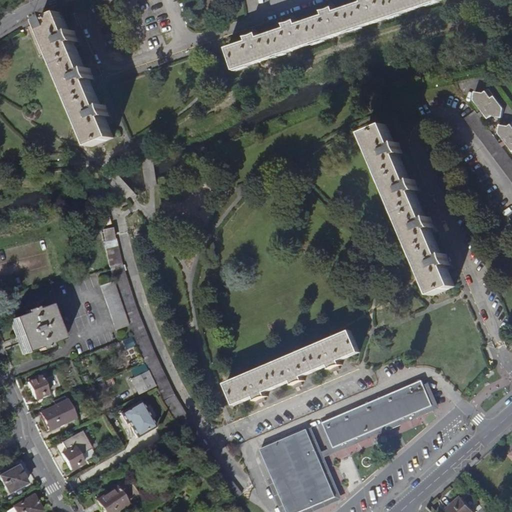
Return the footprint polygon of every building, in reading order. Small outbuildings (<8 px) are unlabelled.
[(232,47),(239,69),(446,0),(365,0),(366,2),(339,11),(337,7),(332,8),(327,10),(328,15),(301,24),(300,19),(294,21),(288,23),(290,28),(265,36),(263,31),(257,33),(251,35),(253,40),(232,47)] [(54,50),(95,150),(117,141),(109,121),(108,117),(112,116),(110,111),(108,106),(104,108),(94,84),(93,81),(97,79),(95,74),(92,69),(88,70),(79,47),(78,44),(82,42),(80,37),(78,32),(74,34),(65,13),(51,18),(50,14),(41,17),(42,21),(54,50)] [(42,21),(28,27),(28,28),(40,56),(54,50),(42,21)] [(484,93),(475,92),(474,101),(488,120),(492,117),(503,119),(504,109),(495,97),(492,99),(486,91),(484,93)] [(466,122),(476,135),(511,183),(511,161),(489,130),(477,113),(466,122)] [(366,134),(432,295),(454,287),(451,280),(445,267),(450,265),(446,254),(441,256),(431,231),(435,230),(431,218),(426,220),(416,194),(420,193),(416,182),(412,184),(400,156),(404,154),(401,143),(395,145),(394,142),(387,125),(366,134)] [(509,127),(503,126),(500,125),(500,127),(499,135),(511,151),(511,125),(509,127)] [(104,241),(114,238),(111,227),(101,229),(104,241)] [(104,241),(110,270),(114,281),(127,322),(133,337),(142,358),(148,371),(155,386),(158,394),(162,401),(186,443),(206,469),(231,502),(232,501),(241,494),(242,494),(198,434),(174,394),(154,353),(143,327),(136,309),(122,265),(116,238),(114,238),(104,241)] [(127,322),(114,281),(101,285),(114,326),(127,322)] [(28,313),(9,319),(17,341),(22,355),(41,348),(42,351),(51,347),(51,344),(66,339),(53,303),(38,308),(37,306),(26,310),(28,313)] [(343,360),(360,353),(352,331),(226,382),(235,404),(255,396),(256,396),(258,400),(263,398),(268,396),(267,391),(292,381),(294,385),(298,383),(304,381),(302,377),(330,365),(331,370),(336,368),(342,365),(340,361),(343,360)] [(138,394),(155,386),(148,371),(131,379),(138,394)] [(34,400),(48,394),(42,377),(27,382),(34,400)] [(425,381),(325,423),(335,449),(339,447),(358,439),(372,433),(391,425),(403,420),(414,416),(429,410),(436,407),(425,381)] [(64,396),(52,401),(54,406),(66,401),(64,396)] [(66,401),(54,406),(39,413),(47,431),(73,419),(66,401)] [(139,401),(119,413),(125,423),(127,422),(136,437),(154,426),(139,401)] [(265,447),(291,511),(302,511),(309,509),(340,496),(312,428),(265,447)] [(83,464),(76,452),(88,446),(81,432),(56,445),(61,454),(60,455),(69,471),(83,464)] [(28,482),(18,465),(0,475),(9,492),(28,482)] [(199,474),(191,481),(195,486),(203,479),(199,474)] [(128,479),(95,501),(102,511),(112,511),(139,495),(128,479)] [(39,511),(43,510),(34,494),(5,511),(39,511)] [(447,510),(449,511),(474,511),(461,497),(447,510)]
